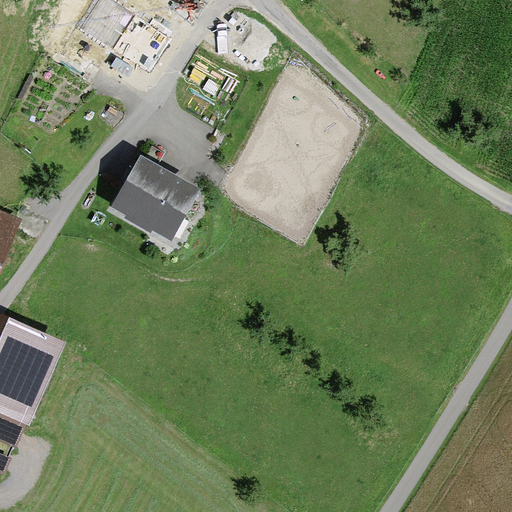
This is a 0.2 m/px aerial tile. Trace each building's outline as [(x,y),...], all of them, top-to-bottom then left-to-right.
[(94,4),(57,58),(87,78),(99,61),(147,94),(175,54),(132,25),(130,28),(94,4)] [(194,200),(142,171),(118,212),(170,242),(194,200)] [(0,271),(21,218),(0,209),(0,271)] [(67,342),(0,313),(0,411),(27,424),(31,425),(67,342)] [(0,442),(16,449),(27,424),(0,411),(0,442)] [(12,458),(0,453),(0,473),(5,476),(12,458)]
